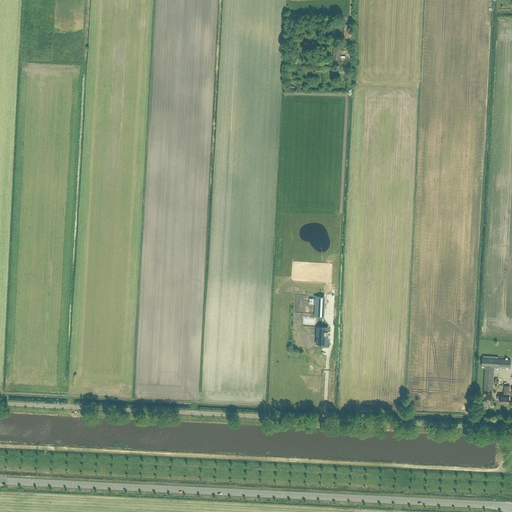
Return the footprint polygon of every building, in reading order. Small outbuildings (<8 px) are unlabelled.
[(340,33),(340,41),(348,41),(348,27),(340,27),(340,33)] [(290,292),(282,292),(281,306),(289,306),(290,292)] [(324,296),(316,296),(315,316),(323,316),(324,296)] [(318,343),(327,344),(327,327),(319,326),(319,332),(317,331),(317,338),(319,338),(318,343)] [(510,359),(498,359),(498,356),(482,355),(482,358),(481,366),(485,366),(483,391),(492,392),(494,367),(510,368),(510,359)] [(500,399),(500,402),(509,403),(509,396),(509,393),(509,386),(504,385),(503,396),(500,396),(500,395),(497,395),(497,398),(500,399)]
